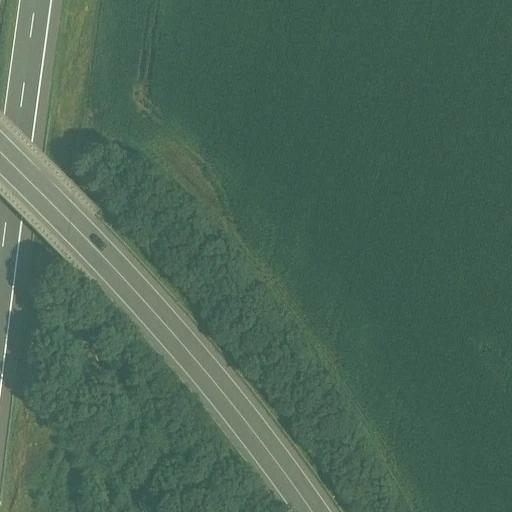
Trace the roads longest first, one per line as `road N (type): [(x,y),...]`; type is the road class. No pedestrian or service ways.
road 1 (secondary): [(0,157),(168,333),(309,511)]
road 2 (motorway): [(0,347),(45,0)]
